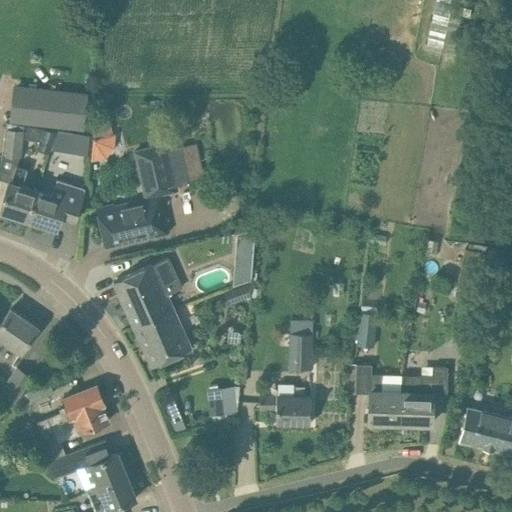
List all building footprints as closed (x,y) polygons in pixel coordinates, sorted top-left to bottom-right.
[(455,50),(463,8),(451,6),(452,0),(439,0),(439,3),(436,2),(426,48),(442,51),(443,46),(455,50)] [(12,119),(84,127),(88,93),(16,84),(12,119)] [(6,127),(2,154),(22,156),(24,139),(39,142),(37,150),(49,153),(50,149),(56,130),(42,128),(8,123),(8,127),(6,127)] [(56,130),(50,149),(88,155),(90,136),(56,130)] [(94,138),(91,160),(106,157),(114,147),(115,133),(113,134),(94,138)] [(115,203),(96,208),(105,246),(168,232),(164,212),(160,195),(180,190),(178,185),(191,182),(183,146),(170,149),(168,142),(134,150),(145,196),(115,203)] [(0,208),(0,210),(28,219),(37,190),(22,186),(27,169),(16,165),(11,182),(9,181),(0,208)] [(28,219),(56,228),(61,212),(76,217),(84,191),(84,188),(57,179),(52,195),(37,190),(28,219)] [(237,235),(236,249),(253,251),(254,231),(251,232),(237,235)] [(464,249),(457,297),(479,300),(487,246),(470,244),(468,250),(464,249)] [(191,348),(167,294),(183,286),(169,256),(113,282),(151,366),(191,348)] [(250,284),(242,287),(226,292),(231,304),(251,297),(250,284)] [(358,344),(375,346),(378,313),(376,313),(377,306),(362,305),(358,344)] [(20,352),(26,343),(38,327),(10,308),(0,323),(0,352),(7,343),(20,352)] [(313,320),(290,319),(289,368),(312,368),(313,320)] [(382,420),(400,420),(401,391),(380,391),(381,374),(370,373),(371,364),(355,363),(355,391),(369,391),(368,421),(382,421),(382,420)] [(401,374),(401,391),(400,420),(418,421),(418,422),(431,423),(432,393),(446,394),(447,366),(432,366),(432,375),(401,374)] [(18,367),(1,392),(14,401),(31,376),(18,367)] [(49,382),(26,392),(30,402),(53,393),(49,382)] [(236,382),(207,385),(210,413),(238,411),(236,382)] [(58,441),(90,428),(108,420),(102,405),(104,404),(96,384),(77,391),(63,397),(70,413),(65,415),(64,411),(38,422),(46,443),(57,439),(58,441)] [(310,423),(310,403),(310,396),(259,395),(259,409),(276,409),(276,422),(310,423)] [(511,451),(511,414),(467,404),(458,439),(511,451)] [(176,408),(166,412),(174,432),(184,427),(176,408)] [(71,472),(72,465),(88,459),(84,447),(49,460),(56,478),(71,472)] [(117,454),(117,452),(98,459),(77,468),(87,492),(126,476),(122,465),(127,464),(122,452),(117,454)] [(107,509),(117,505),(135,498),(126,476),(87,492),(92,503),(103,498),(107,509)]
